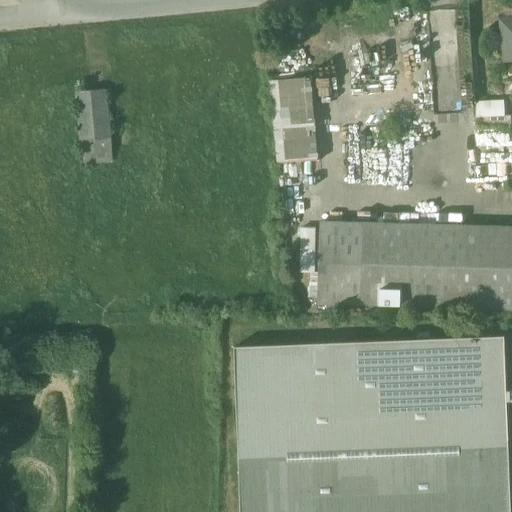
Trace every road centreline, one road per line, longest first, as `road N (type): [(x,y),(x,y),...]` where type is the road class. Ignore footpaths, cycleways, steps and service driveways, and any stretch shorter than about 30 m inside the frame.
road 1 (track): [(205,339),(199,325),(0,335)]
road 2 (unclassified): [(55,11),(179,0)]
